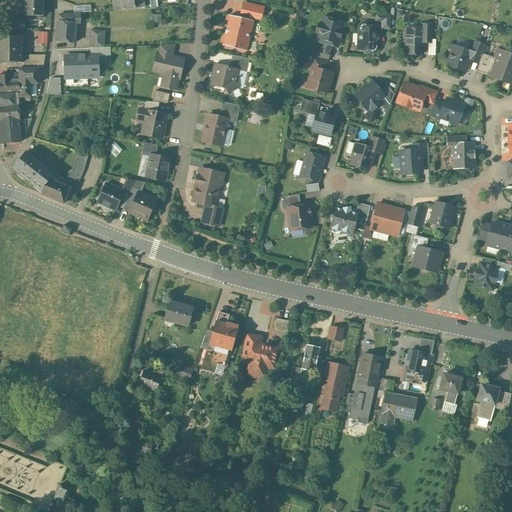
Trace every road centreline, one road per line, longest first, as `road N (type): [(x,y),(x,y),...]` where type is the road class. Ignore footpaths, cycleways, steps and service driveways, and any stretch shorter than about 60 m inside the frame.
road 1 (secondary): [(440,323),(203,268),(0,190)]
road 2 (residential): [(490,107),(467,86),(367,62),(349,70),(336,94)]
road 3 (residential): [(335,182),(482,195)]
road 4 (residential): [(440,323),(482,195)]
road 5 (residential): [(189,131),(203,0)]
